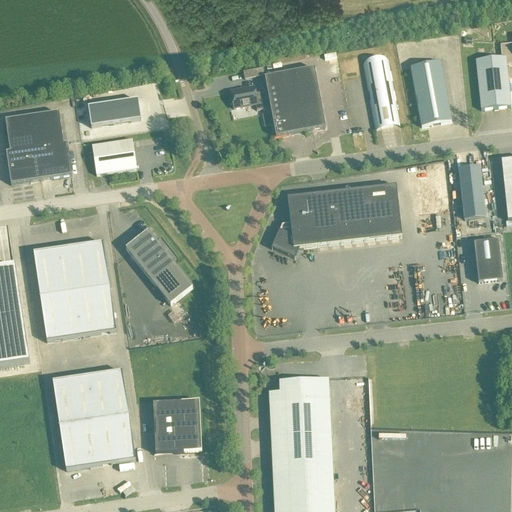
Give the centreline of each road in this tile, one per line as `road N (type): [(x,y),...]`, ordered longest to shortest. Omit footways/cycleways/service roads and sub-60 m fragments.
road 1 (track): [(176,54),(461,0)]
road 2 (unclassified): [(240,354),(511,323)]
road 3 (unclassified): [(511,140),(275,173)]
road 4 (unclassified): [(213,182),(176,54),(144,0)]
road 5 (unclassified): [(172,189),(0,215)]
road 6 (unclassified): [(95,511),(245,489)]
road 7 (unclassified): [(245,489),(240,354)]
